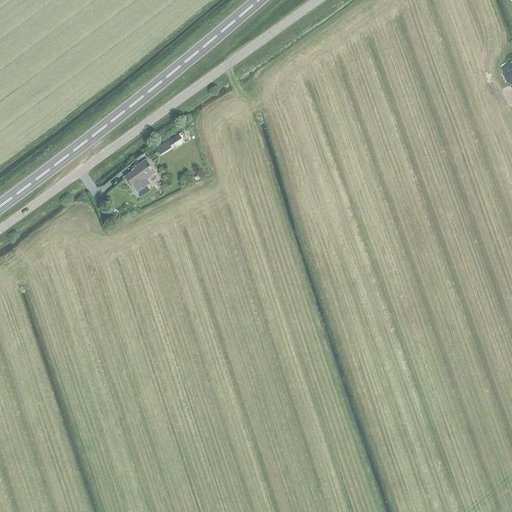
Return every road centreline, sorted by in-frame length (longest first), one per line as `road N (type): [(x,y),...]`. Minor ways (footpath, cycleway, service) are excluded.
road 1 (unclassified): [(0,230),(318,0)]
road 2 (primary): [(0,206),(258,0)]
